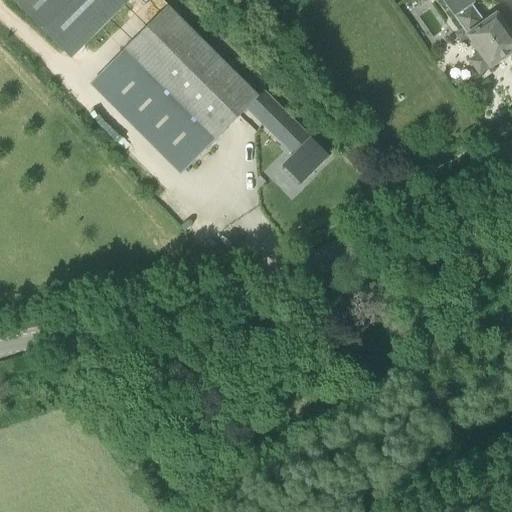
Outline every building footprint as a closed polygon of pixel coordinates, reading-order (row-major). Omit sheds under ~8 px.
[(12,0),(73,59),(130,0),(12,0)] [(473,5),(470,0),(442,0),(455,18),(473,5)] [(259,97),(168,7),(93,82),(185,172),(248,109),(259,97)] [(491,68),(511,53),(511,36),(497,15),(468,36),(491,68)] [(468,36),(462,28),(454,35),(460,42),(468,36)] [(248,109),(282,142),(299,125),(265,91),(259,97),(248,109)] [(286,168),(305,186),(333,158),(299,125),(282,142),(297,157),(286,168)] [(353,126),(340,135),(354,157),(368,148),(363,141),(373,135),(367,125),(357,131),(353,126)]
